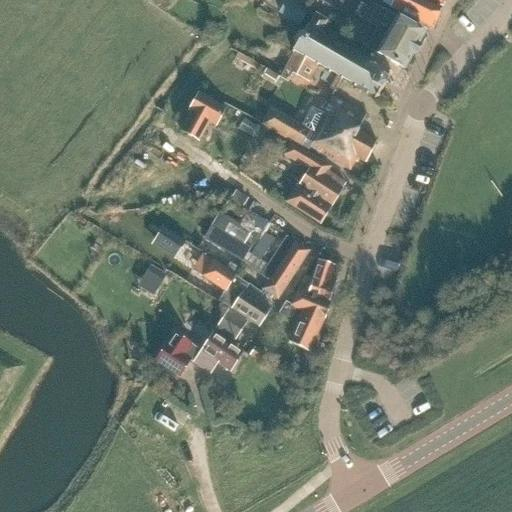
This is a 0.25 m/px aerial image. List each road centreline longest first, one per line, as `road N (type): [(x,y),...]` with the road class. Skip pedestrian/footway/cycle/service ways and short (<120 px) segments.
road 1 (residential): [(359,489),(330,434),(331,410),(402,163),(436,96),(511,15)]
road 2 (tertiary): [(359,489),(511,398)]
